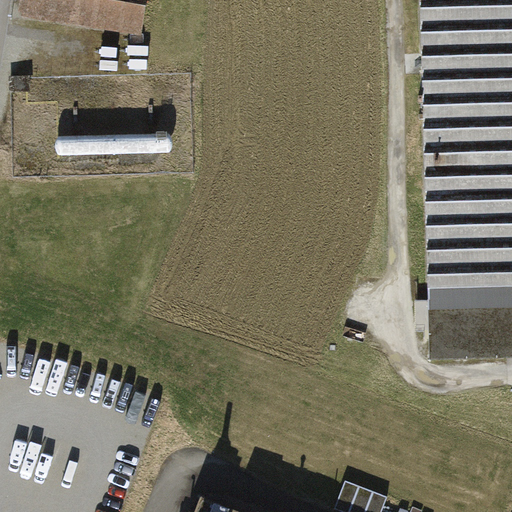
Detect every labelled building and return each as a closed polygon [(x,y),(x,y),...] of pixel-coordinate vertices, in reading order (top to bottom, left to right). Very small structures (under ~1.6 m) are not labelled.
[(140,30),(144,0),(26,0),(25,12),(140,30)] [(511,0),(422,0),(432,360),(511,357),(511,0)] [(12,92),(31,92),(31,78),(12,78),(12,92)] [(66,154),(171,150),(170,135),(66,139),(66,154)] [(383,511),(389,498),(347,482),(336,509),(344,511),(383,511)] [(236,511),(203,499),(197,511),(236,511)]
